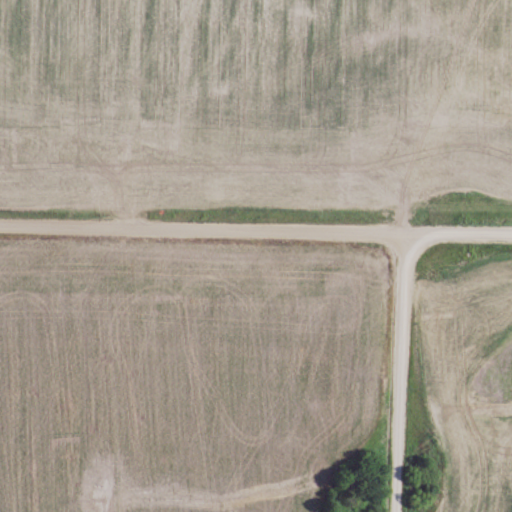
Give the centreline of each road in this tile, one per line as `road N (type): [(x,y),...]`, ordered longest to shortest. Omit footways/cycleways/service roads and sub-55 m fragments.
road 1 (residential): [(0,230),(511,237)]
road 2 (residential): [(404,511),(409,237)]
